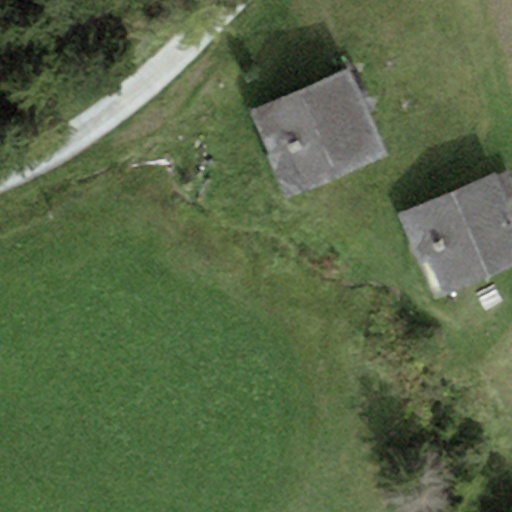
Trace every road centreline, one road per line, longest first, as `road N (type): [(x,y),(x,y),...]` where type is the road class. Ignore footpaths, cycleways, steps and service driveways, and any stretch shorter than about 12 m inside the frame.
road 1 (track): [(0,176),(55,153),(241,0)]
road 2 (track): [(122,0),(45,51),(0,53)]
